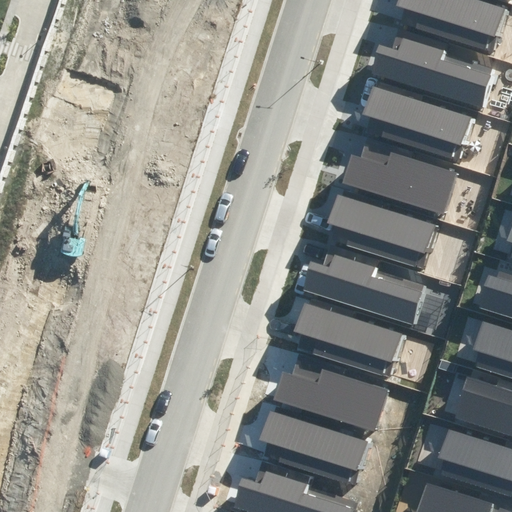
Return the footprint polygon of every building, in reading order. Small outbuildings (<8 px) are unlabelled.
[(400,24),(496,55),(510,10),(476,0),(398,0),(397,7),(405,9),(400,24)] [(380,44),(370,74),(484,110),(497,68),(446,53),(449,44),(398,28),(392,48),(380,44)] [(367,130),(463,161),(477,117),(373,84),(364,113),(372,115),(367,130)] [(352,154),(343,181),(443,213),(457,172),(411,158),(414,149),(367,134),(360,156),(352,154)] [(331,241),(427,272),(441,228),(337,195),(327,224),(336,226),(331,241)] [(311,261),(302,291),(415,327),(428,286),(377,270),(380,261),(329,245),(323,265),(311,261)] [(479,306),(511,316),(511,282),(489,275),(479,306)] [(297,349),(393,380),(407,336),(303,303),(294,332),(302,334),(297,349)] [(511,329),(483,321),(473,350),(480,352),(475,368),(511,379),(511,329)] [(284,372),(275,400),(375,432),(388,390),(343,376),(346,367),(299,352),(292,374),(284,372)] [(453,418),(511,436),(511,390),(466,376),(453,418)] [(264,457),(359,487),(374,443),(269,410),(260,439),(268,442),(264,457)] [(511,447),(448,428),(438,457),(445,459),(440,474),(511,497),(511,496),(511,447)] [(242,478),(232,508),(243,511),(355,511),(358,503),(307,487),(310,478),(259,462),(253,482),(242,478)] [(416,511),(495,511),(497,507),(426,484),(416,511)]
